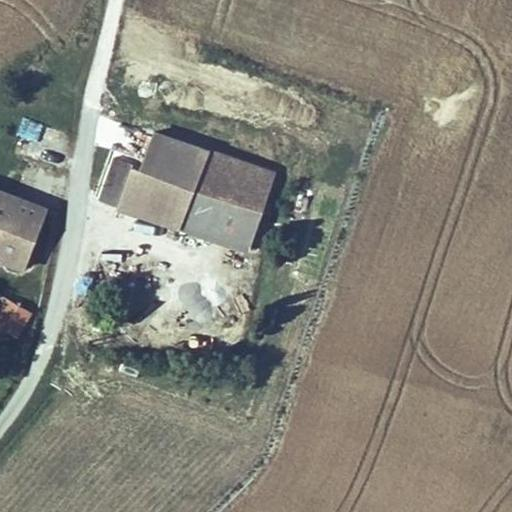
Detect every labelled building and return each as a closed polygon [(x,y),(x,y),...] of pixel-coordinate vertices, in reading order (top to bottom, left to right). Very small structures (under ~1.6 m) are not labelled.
[(200,218),(228,146),(178,126),(165,159),(150,200),(200,218)] [(304,176),(228,146),(200,218),(235,231),(290,254),(301,222),(289,217),(304,176)] [(126,190),(150,200),(165,159),(140,151),(126,190)] [(0,183),(0,241),(45,257),(62,205),(0,183)] [(39,293),(31,317),(58,326),(66,302),(39,293)] [(0,296),(0,329),(19,339),(32,311),(0,296)]
